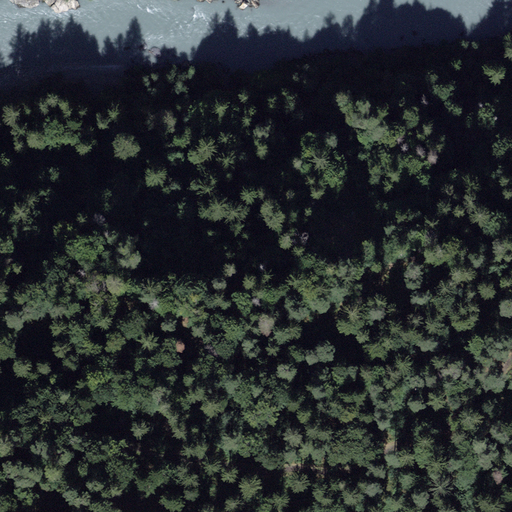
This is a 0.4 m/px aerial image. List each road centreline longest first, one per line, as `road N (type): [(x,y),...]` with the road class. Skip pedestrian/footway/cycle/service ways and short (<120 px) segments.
road 1 (track): [(0,361),(284,355),(392,364),(511,331)]
road 2 (track): [(97,436),(219,472),(326,472),(418,445),(511,380)]
